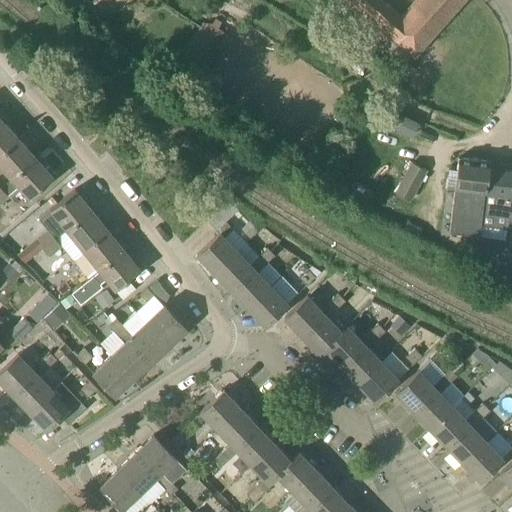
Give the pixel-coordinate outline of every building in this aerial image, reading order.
[(328,0),(383,48),(393,37),(415,57),(464,0),(328,0)] [(412,136),(418,123),(375,101),(369,114),(412,136)] [(0,119),(0,154),(19,138),(1,119),(0,119)] [(0,165),(12,179),(36,157),(19,138),(0,154),(0,165)] [(30,198),(54,176),(36,157),(12,179),(3,187),(0,189),(0,203),(10,195),(19,187),(30,198)] [(490,177),(490,169),(491,161),(459,157),(455,188),(465,190),(463,204),(480,206),(479,224),(481,225),(483,225),(487,205),(490,177)] [(397,192),(410,199),(426,170),(412,163),(397,192)] [(509,225),(511,225),(511,171),(490,169),(490,177),(487,205),(483,225),(481,225),(478,238),(506,242),(509,225)] [(39,218),(49,230),(55,238),(67,229),(92,209),(76,189),(39,218)] [(226,221),(238,210),(228,200),(207,220),(220,233),(197,254),(214,272),(238,249),(246,242),(226,221)] [(83,249),(108,229),(92,209),(67,229),(83,249)] [(71,259),(81,271),(88,278),(99,269),(124,249),(108,229),(83,249),(71,259)] [(20,255),(26,262),(55,238),(49,230),(20,255)] [(57,238),(44,248),(50,257),(64,246),(57,238)] [(268,247),(251,263),(238,249),(214,272),(231,290),(271,251),(268,247)] [(124,249),(99,269),(115,290),(141,269),(124,249)] [(248,307),(271,285),(258,271),(275,255),(271,251),(231,290),(248,307)] [(307,285),(316,276),(321,271),(312,265),(309,269),(300,277),(307,285)] [(88,278),(75,290),(82,297),(95,286),(88,278)] [(302,336),(352,289),(346,283),(337,292),(339,293),(322,310),(308,295),(285,318),(302,336)] [(329,317),(346,301),(347,302),(361,289),(356,284),(352,289),(302,336),(319,354),(325,348),(342,331),(329,317)] [(271,285),(248,307),(265,325),(288,303),(271,285)] [(140,294),(149,303),(156,296),(148,287),(140,294)] [(55,330),(59,326),(70,315),(59,304),(44,318),(55,330)] [(146,321),(168,345),(186,328),(164,304),(146,321)] [(168,345),(146,321),(134,309),(120,322),(116,317),(112,321),(151,362),(168,345)] [(409,326),(399,316),(390,326),(401,335),(409,326)] [(18,340),(32,325),(24,317),(10,333),(18,340)] [(133,379),(151,362),(112,321),(108,325),(125,342),(111,355),(133,379)] [(348,325),(342,331),(325,348),(341,365),(382,327),(378,323),(361,339),(348,325)] [(358,383),(381,361),(369,347),(386,331),(382,327),(341,365),(358,383)] [(400,373),(407,366),(379,338),(372,345),(400,373)] [(77,355),(85,364),(93,356),(85,347),(77,355)] [(40,375),(57,359),(63,353),(59,348),(53,355),(13,394),(30,412),(52,389),(40,375)] [(422,356),(415,348),(406,357),(413,365),(422,356)] [(53,355),(50,351),(32,368),(19,354),(0,371),(0,380),(13,394),(53,355)] [(487,354),(478,363),(487,372),(496,363),(487,354)] [(115,395),(133,379),(111,355),(93,372),(115,395)] [(381,361),(358,383),(375,401),(399,379),(381,361)] [(440,392),(458,376),(464,369),(460,365),(454,372),(413,410),(430,428),(453,406),(440,392)] [(413,410),(454,372),(450,368),(433,384),(419,370),(396,392),(413,410)] [(52,389),(30,412),(47,429),(61,416),(69,424),(87,407),(61,380),(52,389)] [(90,380),(81,389),(88,397),(97,388),(90,380)] [(217,429),(241,407),(224,389),(201,411),(217,429)] [(446,445),(487,406),(494,400),(491,396),(466,419),(453,406),(430,428),(446,445)] [(496,431),(483,418),(491,411),(487,406),(446,445),(463,463),(486,440),(496,431)] [(217,463),(257,424),(241,407),(217,429),(208,438),(221,453),(214,460),(217,463)] [(251,464),(274,442),(257,424),(217,463),(221,467),(238,451),(251,464)] [(187,439),(180,431),(171,440),(178,448),(187,439)] [(136,451),(175,492),(178,489),(170,480),(184,466),(176,458),(154,434),(136,451)] [(486,440),(463,463),(480,481),(504,458),(486,440)] [(276,473),(291,459),(274,442),(251,464),(264,478),(247,494),(250,498),(268,481),(276,473)] [(171,496),(175,492),(136,451),(118,468),(140,492),(154,479),(171,496)] [(291,459),(276,473),(280,478),(293,492),(317,469),(299,451),(291,460),(291,459)] [(511,485),(511,461),(500,473),(511,485)] [(123,509),(140,492),(118,468),(100,485),(123,509)] [(307,511),(333,487),(317,469),(293,492),(285,500),(296,511),(307,511)] [(272,485),(268,481),(250,498),(254,502),(272,485)] [(342,511),(350,504),(333,487),(307,511),(342,511)]
